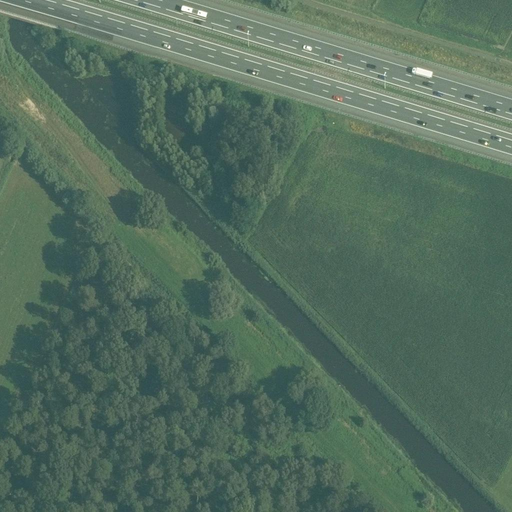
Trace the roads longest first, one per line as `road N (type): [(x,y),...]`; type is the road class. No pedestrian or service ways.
road 1 (track): [(0,42),(11,72),(127,191),(123,220),(395,511)]
road 2 (motorway): [(30,0),(511,145)]
road 3 (motorway): [(511,111),(145,0)]
